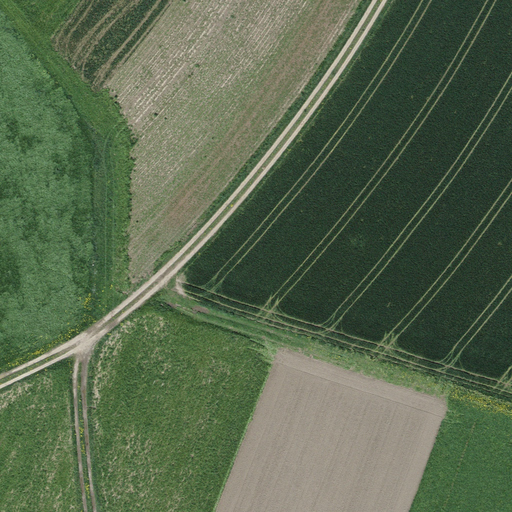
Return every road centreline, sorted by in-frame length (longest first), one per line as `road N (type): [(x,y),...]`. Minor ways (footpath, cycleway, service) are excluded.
road 1 (track): [(0,380),(86,337),(172,268),(244,184),(377,0)]
road 2 (track): [(511,402),(175,301),(152,285)]
road 3 (track): [(91,511),(79,384),(86,337)]
